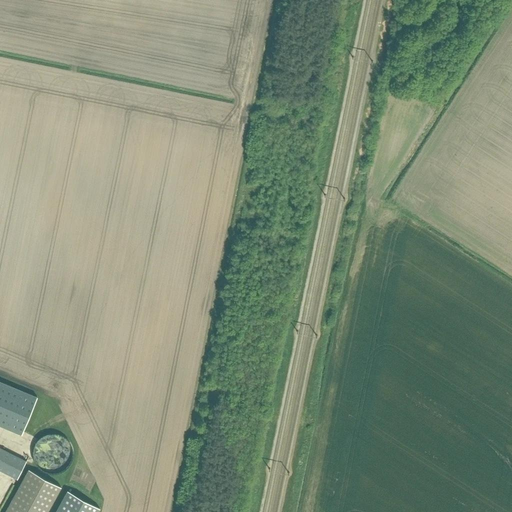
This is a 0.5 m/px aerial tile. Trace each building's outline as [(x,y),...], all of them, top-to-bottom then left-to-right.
[(0,381),(0,425),(21,435),(37,397),(0,381)] [(44,470),(50,472),(56,472),(62,470),(67,467),(70,462),(72,457),(73,451),(71,444),(67,439),(62,435),(56,433),(50,433),(44,435),(39,439),(35,444),(34,450),(34,456),(36,462),(39,467),(44,470)] [(0,469),(17,479),(26,461),(0,447),(0,469)] [(47,511),(61,488),(28,469),(3,511),(47,511)] [(66,487),(53,511),(94,511),(99,504),(66,487)]
